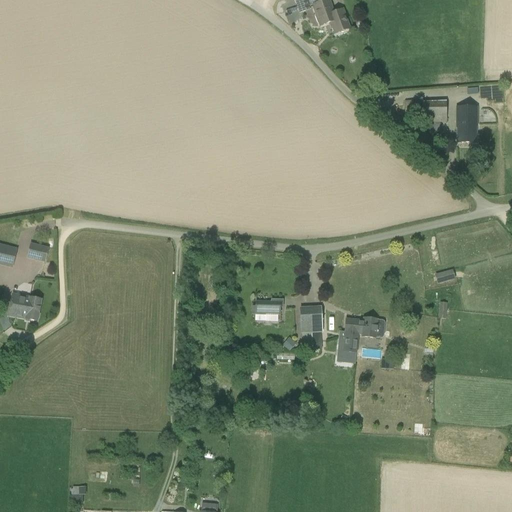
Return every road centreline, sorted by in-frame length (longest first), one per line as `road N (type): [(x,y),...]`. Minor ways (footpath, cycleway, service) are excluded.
road 1 (unclassified): [(15,351),(63,307),(62,233),(70,226),(287,248),(486,211)]
road 2 (unclassified): [(486,211),(251,4)]
